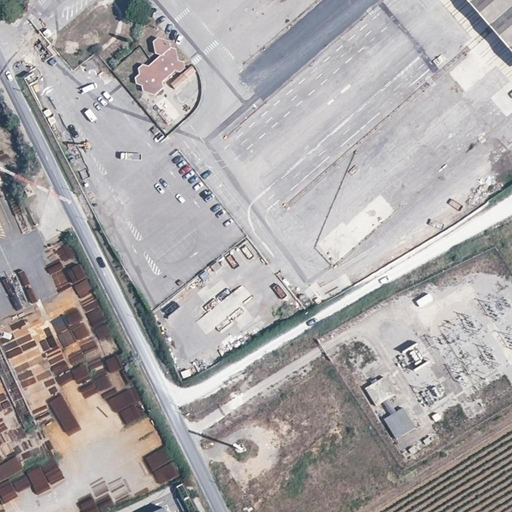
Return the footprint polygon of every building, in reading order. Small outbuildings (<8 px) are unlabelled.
[(511,0),(470,0),(506,41),(511,47),(511,0)] [(172,39),(161,37),(156,42),(157,52),(164,54),(165,61),(161,64),(155,62),(151,66),(145,64),(140,68),(141,74),(137,79),(138,86),(144,87),(145,93),(157,96),(165,88),(164,82),(175,71),(181,73),(186,68),(185,62),(181,60),(179,46),(173,44),(172,39)] [(58,56),(51,61),(61,76),(68,71),(58,56)] [(175,87),(197,75),(193,68),(171,80),(175,87)] [(0,147),(14,147),(13,133),(0,133),(0,147)] [(0,224),(1,227),(15,222),(6,200),(0,202),(0,224)] [(71,242),(57,244),(60,260),(74,257),(71,242)] [(80,263),(67,267),(71,279),(83,275),(80,263)] [(61,295),(73,287),(66,276),(54,283),(61,295)] [(74,283),(81,296),(93,290),(86,276),(74,283)] [(2,283),(0,283),(0,316),(14,310),(2,283)] [(194,319),(203,333),(253,301),(245,287),(194,319)] [(420,307),(434,300),(430,293),(417,300),(420,307)] [(73,294),(45,307),(63,348),(91,336),(73,294)] [(48,374),(49,374),(30,331),(10,340),(10,341),(2,344),(16,378),(19,377),(25,391),(35,386),(39,395),(49,390),(49,389),(53,387),(48,374)] [(419,345),(406,349),(412,367),(425,363),(419,345)] [(101,354),(88,357),(90,364),(103,361),(101,354)] [(384,378),(366,388),(377,406),(395,395),(384,378)] [(120,507),(181,477),(135,385),(95,405),(102,398),(94,382),(92,380),(69,391),(64,395),(50,403),(59,422),(47,434),(55,449),(64,441),(67,439),(75,446),(86,441),(74,415),(98,440),(143,417),(132,428),(144,442),(93,467),(101,481),(106,479),(120,507)] [(0,412),(11,408),(8,399),(7,399),(0,382),(0,412)] [(403,408),(386,420),(397,439),(416,428),(403,408)] [(16,426),(14,416),(3,418),(5,428),(16,426)] [(0,480),(23,469),(17,457),(0,465),(0,480)] [(51,462),(38,467),(40,473),(27,478),(29,484),(56,473),(51,462)] [(80,511),(77,502),(49,511),(100,511),(100,510),(94,511),(80,511)]
